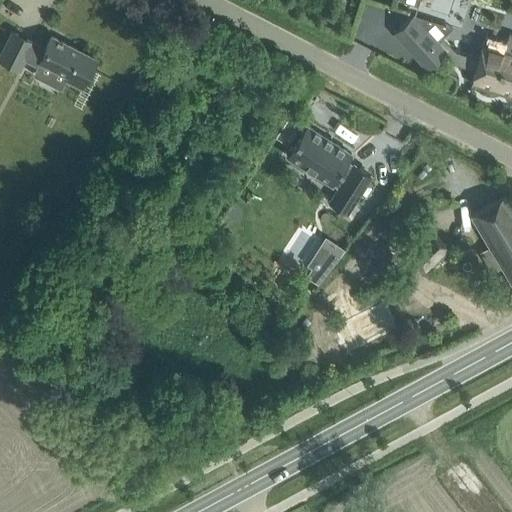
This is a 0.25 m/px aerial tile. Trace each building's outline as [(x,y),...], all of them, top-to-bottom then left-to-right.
[(414,14),(394,32),(427,68),(445,52),(446,51),(437,41),(414,14)] [(66,79),(82,87),(96,59),(51,36),(45,48),(13,32),(0,56),(0,59),(19,69),(25,57),(38,64),(40,60),(68,74),(66,79)] [(446,51),(445,52),(456,63),(475,69),(471,83),(511,95),(511,34),(510,34),(505,48),(484,41),(479,59),(455,51),(442,37),(437,41),(446,51)] [(352,153),(306,125),(287,154),(333,183),(334,181),(340,186),(330,201),(347,213),(371,175),(354,164),(352,168),(345,164),(352,153)] [(511,208),(504,195),(471,215),(489,245),(492,250),(498,260),(502,266),(511,283),(511,208)] [(427,271),(451,249),(431,228),(408,250),(427,271)] [(313,265),(307,274),(319,282),(326,274),(313,265)]
